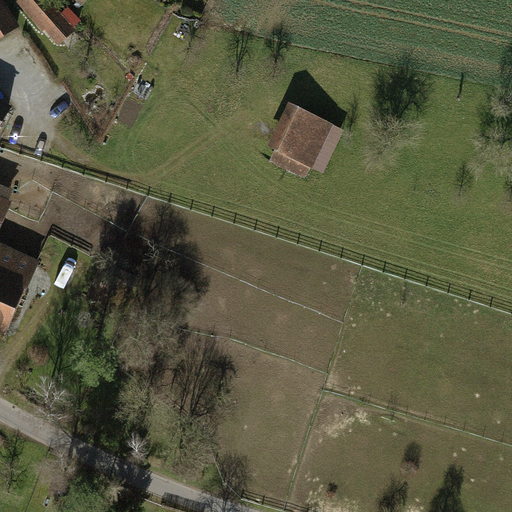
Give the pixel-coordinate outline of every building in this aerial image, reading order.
[(0,0),(0,41),(23,26),(4,0),(0,0)] [(46,0),(21,0),(20,1),(58,43),(80,24),(67,9),(60,15),(46,0)] [(0,132),(14,105),(0,98),(0,132)] [(344,130),(289,103),(268,147),(275,151),(270,161),(306,179),(312,167),(324,173),(344,130)] [(0,336),(5,338),(38,261),(0,245),(0,238),(12,212),(0,206),(0,336)]
